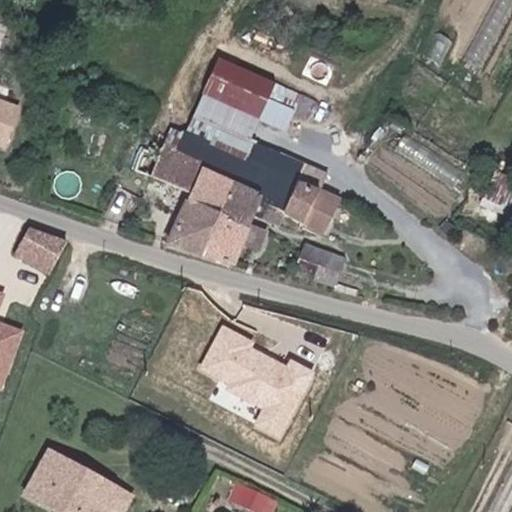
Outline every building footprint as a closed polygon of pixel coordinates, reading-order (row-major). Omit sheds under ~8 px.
[(219,63),(189,136),(247,161),(254,144),(251,142),(266,105),(310,123),(319,102),(219,63)] [(0,141),(7,143),(16,96),(0,92),(0,141)] [(167,246),(235,268),(245,249),(258,255),(269,229),(278,233),(282,222),(323,240),(340,200),(323,193),(330,175),(255,143),(254,144),(247,161),(189,136),(172,129),(150,180),(188,196),(167,246)] [(53,272),(65,244),(30,230),(18,257),(53,272)] [(306,248),(297,275),(334,287),(343,259),(306,248)] [(0,319),(0,310),(7,290),(0,288),(0,389),(4,390),(24,327),(0,319)] [(119,511),(127,497),(45,452),(23,492),(60,511),(119,511)] [(241,481),(232,498),(259,511),(274,511),(280,501),(241,481)]
